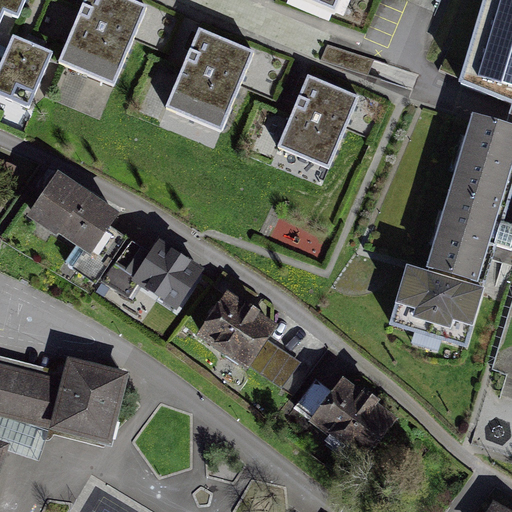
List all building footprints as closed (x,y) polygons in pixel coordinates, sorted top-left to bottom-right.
[(27,0),(0,0),(0,25),(5,15),(18,20),(27,0)] [(147,7),(128,0),(86,0),(59,63),(114,87),(147,7)] [(342,0),(300,0),(336,16),(342,0)] [(511,0),(484,0),(460,85),(511,107),(508,121),(507,125),(511,126),(511,0)] [(257,52),(199,29),(165,110),(222,134),(257,52)] [(53,54),(13,38),(0,67),(0,96),(30,109),(53,54)] [(360,98),(308,76),(277,149),(329,171),(360,98)] [(511,126),(507,125),(472,115),(426,273),(482,290),(511,192),(511,126)] [(18,169),(0,160),(0,183),(10,188),(18,169)] [(58,173),(26,220),(56,239),(58,237),(75,248),(64,264),(96,286),(128,239),(112,228),(120,215),(58,173)] [(177,313),(204,270),(158,242),(151,254),(133,242),(103,284),(129,301),(138,287),(177,313)] [(388,327),(467,350),(482,290),(426,273),(407,267),(388,327)] [(227,292),(195,339),(247,372),(250,369),(282,390),(301,364),(269,342),(278,327),(227,292)] [(64,373),(0,357),(0,419),(50,432),(64,373)] [(50,432),(111,446),(128,372),(67,358),(64,373),(50,432)] [(403,422),(342,378),(332,392),(316,381),(294,410),(310,421),(307,424),(368,467),(403,422)] [(0,475),(9,449),(0,444),(0,475)] [(511,511),(511,506),(509,505),(507,510),(494,502),(487,511),(511,511)]
